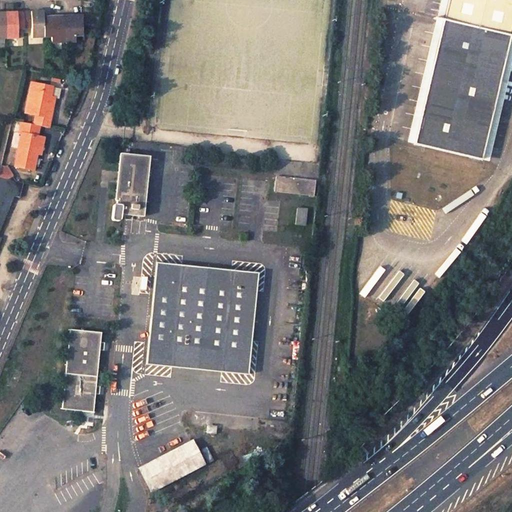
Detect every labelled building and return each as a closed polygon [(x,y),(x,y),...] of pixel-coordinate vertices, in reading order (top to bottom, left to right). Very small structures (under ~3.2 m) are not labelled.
[(447,0),(443,20),(441,19),(424,89),(494,105),(510,36),(501,34),(509,0),(447,0)] [(510,36),(511,24),(511,0),(509,0),(501,34),(510,36)] [(32,12),(23,13),(23,29),(30,28),(31,37),(44,37),(43,18),(43,12),(32,12)] [(13,13),(4,14),(5,39),(17,38),(16,29),(23,29),(23,13),(13,13)] [(71,16),(62,17),(64,44),(75,43),(74,37),(82,36),(81,16),(71,16)] [(53,17),(43,18),(44,37),(51,37),(52,44),(64,44),(62,17),(53,17)] [(35,115),(33,125),(38,126),(48,128),(50,118),(46,117),(50,98),(53,88),(32,83),(25,113),(35,115)] [(55,99),(50,98),(46,117),(50,118),(55,99)] [(33,125),(21,122),(19,133),(21,134),(13,166),(31,171),(35,154),(39,137),(36,137),(38,126),(33,125)] [(151,156),(119,152),(111,215),(112,218),(112,220),(121,221),(122,219),(122,214),(144,216),(151,156)] [(314,177),(274,172),(273,188),(312,192),(314,177)] [(0,176),(0,236),(0,235),(0,225),(13,194),(19,195),(23,181),(13,179),(11,174),(6,178),(0,176)] [(307,204),(297,203),(295,221),(306,222),(307,204)] [(258,272),(156,261),(145,362),(247,374),(258,272)] [(107,332),(74,329),(67,410),(100,412),(107,332)] [(191,439),(137,466),(149,490),(204,462),(191,439)]
